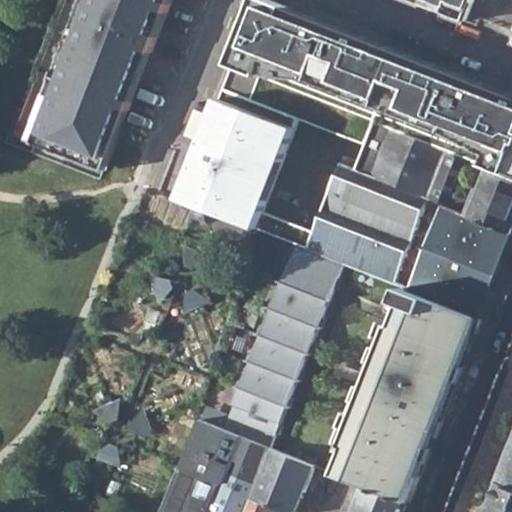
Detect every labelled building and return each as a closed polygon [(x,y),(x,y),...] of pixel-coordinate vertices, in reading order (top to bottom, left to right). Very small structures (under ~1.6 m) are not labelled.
[(172,0),(81,0),(28,140),(107,170),(172,0)] [(311,96),(377,122),(403,53),(268,0),(260,0),(235,66),(278,83),(311,96)] [(410,0),(466,21),(474,0),(410,0)] [(511,95),(403,53),(377,122),(495,168),(511,174),(511,95)] [(217,113),(260,130),(278,83),(235,66),(217,113)] [(311,96),(278,83),(260,130),(292,143),(304,115),(311,96)] [(311,96),(304,115),(370,140),(377,122),(311,96)] [(183,200),(218,214),(257,230),(266,208),(281,172),(292,143),(260,130),(217,113),(199,157),(183,200)] [(370,140),(358,170),(429,198),(444,204),(476,217),(495,168),(377,122),(370,140)] [(344,264),(395,284),(406,254),(421,260),(426,248),(411,242),(429,198),(358,170),(342,163),(317,228),(309,250),(344,264)] [(511,174),(495,168),(476,217),(511,231),(511,174)] [(483,318),(511,244),(511,231),(476,217),(444,204),(426,248),(421,260),(409,290),(483,318)] [(317,228),(266,208),(257,230),(298,246),(309,250),(317,228)] [(344,264),(309,250),(298,246),(284,282),(329,300),(334,288),(338,289),(341,281),(338,280),(344,264)] [(329,300),(284,282),(273,310),(318,327),(322,329),(326,321),(321,319),(329,300)] [(395,325),(346,446),(351,448),(340,474),(368,486),(410,503),(483,318),(409,290),(404,287),(398,303),(406,306),(398,326),(395,325)] [(262,337),(308,354),(312,356),(315,347),(311,347),(318,327),(273,310),(262,337)] [(308,354),(262,337),(252,363),(297,380),(301,382),(305,373),(301,371),(308,354)] [(297,380),(252,363),(243,385),(242,388),(288,406),(291,408),(294,400),(290,398),(297,380)] [(288,406),(242,388),(226,428),(243,436),(272,447),(276,434),(280,436),(283,426),(279,425),(288,406)] [(165,511),(212,511),(243,436),(226,428),(202,419),(165,511)] [(272,447),(243,436),(212,511),(245,511),(250,499),(272,447)] [(296,511),(315,465),(272,447),(250,499),(276,509),(282,511),(296,511)] [(492,511),(511,511),(511,486),(504,483),(492,511)] [(406,511),(410,503),(368,486),(364,496),(357,511),(406,511)] [(274,511),(276,509),(250,499),(245,511),(274,511)]
